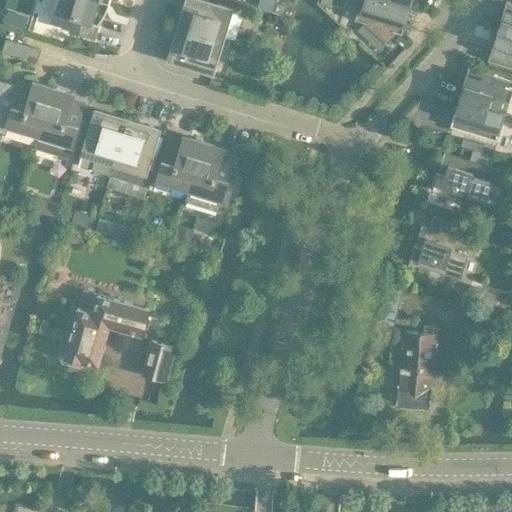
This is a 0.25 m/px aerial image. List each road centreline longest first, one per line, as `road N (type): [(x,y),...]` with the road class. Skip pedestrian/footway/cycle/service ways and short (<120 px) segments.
road 1 (residential): [(254,456),(337,168),(355,145)]
road 2 (residential): [(355,145),(131,72)]
road 3 (residential): [(355,145),(459,36),(475,0)]
road 4 (unclassified): [(73,438),(254,456)]
road 5 (unclassified): [(334,462),(511,466)]
